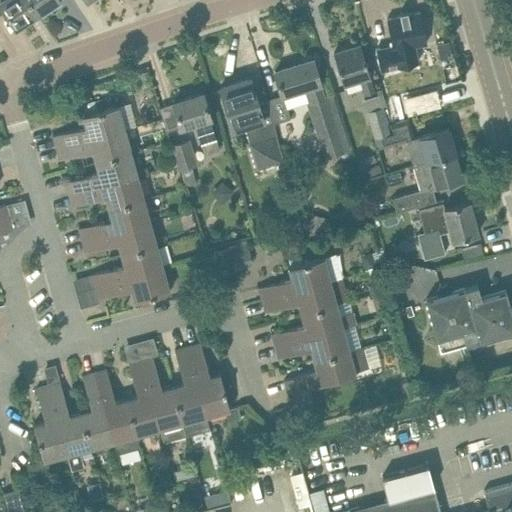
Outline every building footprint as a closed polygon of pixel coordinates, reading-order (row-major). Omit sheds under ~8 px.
[(0,0),(0,13),(5,10),(16,27),(37,13),(34,7),(28,0),(0,0)] [(28,0),(34,7),(37,13),(45,8),(48,11),(59,3),(57,0),(28,0)] [(392,45),(378,48),(382,70),(418,62),(414,45),(426,42),(420,11),(386,18),(392,45)] [(370,76),(360,44),(333,52),(343,84),(359,79),(364,93),(372,90),(368,76),(370,76)] [(319,78),(313,59),(275,71),(276,74),(281,90),(282,93),(282,94),(284,94),(306,87),(310,101),(307,102),(325,158),(351,149),(333,94),(323,97),(318,83),(320,82),(319,78)] [(273,123),(266,97),(257,100),(250,77),(220,87),(232,127),(244,123),(257,169),(283,161),(273,123)] [(431,91),(385,104),(390,122),(436,108),(431,91)] [(213,136),(214,136),(209,117),(210,117),(202,92),(159,106),(167,130),(195,122),(205,153),(217,149),(213,136)] [(82,114),(85,126),(52,135),(56,147),(108,133),(124,129),(123,124),(118,104),(82,114)] [(366,111),(374,138),(382,135),(388,134),(388,133),(385,124),(380,107),(366,111)] [(410,116),(385,124),(388,133),(412,125),(410,116)] [(442,129),(429,133),(416,137),(405,140),(405,141),(412,164),(455,152),(448,127),(442,129)] [(124,129),(108,133),(56,147),(59,159),(92,150),(95,161),(130,151),(124,129)] [(382,135),(374,138),(377,149),(386,147),(382,135)] [(197,182),(191,164),(198,162),(190,138),(170,144),(177,168),(180,167),(185,186),(197,182)] [(95,161),(98,172),(65,181),(69,194),(113,181),(137,175),(130,151),(95,161)] [(412,164),(420,189),(393,196),(397,210),(417,205),(436,200),(432,186),(463,177),(455,152),(412,164)] [(370,175),(383,172),(381,164),(368,167),(370,175)] [(144,198),(137,175),(113,181),(69,194),(72,205),(105,196),(108,207),(144,198)] [(108,207),(111,218),(78,227),(82,240),(150,221),(144,198),(108,207)] [(419,209),(426,237),(447,231),(449,240),(478,232),(469,200),(442,207),(441,203),(419,209)] [(0,205),(0,219),(9,217),(5,204),(0,205)] [(0,231),(12,228),(9,217),(0,219),(0,231)] [(157,244),(150,221),(82,240),(85,251),(118,242),(121,254),(157,244)] [(232,265),(252,260),(247,241),(226,247),(230,260),(232,265)] [(121,254),(124,264),(91,273),(95,286),(163,267),(157,244),(121,254)] [(230,260),(226,247),(215,250),(218,263),(230,260)] [(267,284),(258,286),(262,299),(330,280),(343,276),(337,253),(307,261),(288,266),(291,278),(267,284)] [(134,300),(170,290),(163,267),(95,286),(98,298),(131,288),(134,300)] [(330,280),(262,299),(265,311),(273,309),(298,302),(301,313),(336,303),(330,280)] [(438,295),(425,298),(440,350),(467,342),(469,348),(473,351),(479,349),(481,344),(479,339),(511,329),(511,313),(505,289),(482,296),(479,283),(453,291),(451,286),(447,283),(439,285),(437,290),(438,295)] [(279,331),(271,333),(274,345),(282,343),(283,343),(343,326),(355,323),(352,311),(339,314),(336,303),(301,313),(304,324),(279,331)] [(282,343),(274,345),(278,357),(285,355),(286,355),(310,348),(313,359),(349,349),(343,326),(283,343),(282,343)] [(200,342),(186,346),(205,414),(229,408),(219,372),(207,375),(205,368),(207,368),(200,342)] [(174,349),(177,359),(183,382),(172,385),(183,421),(205,414),(186,346),(174,349)] [(316,370),(284,379),(287,392),(292,408),(314,402),(310,386),(356,373),(355,371),(367,367),(366,366),(361,347),(361,346),(349,349),(313,359),(316,370)] [(161,388),(152,355),(140,359),(159,427),(163,441),(186,434),(183,421),(172,385),(161,388)] [(128,362),(131,371),(137,395),(126,398),(136,434),(159,427),(140,359),(128,362)] [(115,401),(106,368),(94,371),(113,440),(116,452),(139,445),(136,434),(126,398),(115,401)] [(82,375),(84,384),(91,408),(80,411),(90,446),(113,440),(94,371),(82,375)] [(69,414),(60,381),(48,384),(67,453),(71,469),(85,465),(80,449),(90,446),(80,411),(69,414)] [(35,388),(45,420),(33,423),(43,459),(67,453),(48,384),(35,388)] [(426,463),(380,476),(386,498),(389,511),(511,511),(511,481),(483,490),(489,510),(482,511),(440,511),(433,485),(427,463),(426,463)] [(92,498),(105,494),(102,481),(88,484),(92,498)] [(24,511),(23,507),(18,488),(2,492),(7,511),(24,511)] [(389,511),(386,498),(336,511),(389,511)]
